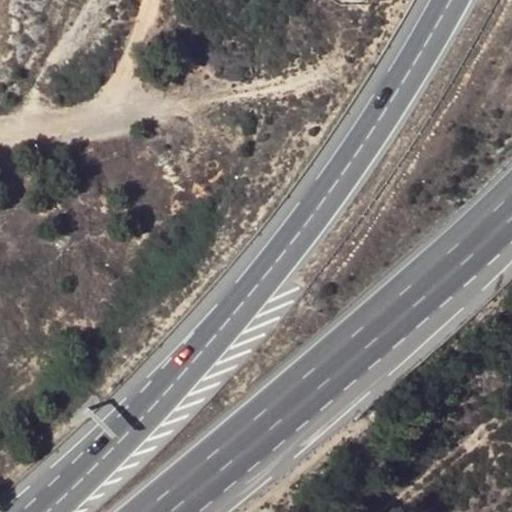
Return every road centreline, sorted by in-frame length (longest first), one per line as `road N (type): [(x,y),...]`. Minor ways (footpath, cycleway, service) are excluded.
road 1 (trunk): [(448,0),(380,118),(281,255),(174,382)]
road 2 (trunk): [(164,511),(511,205)]
road 3 (trunk): [(212,511),(340,408),(434,313),(511,216)]
road 4 (track): [(148,0),(103,113),(0,138)]
road 5 (trunk): [(174,382),(16,511)]
road 6 (trunk): [(174,382),(54,511)]
